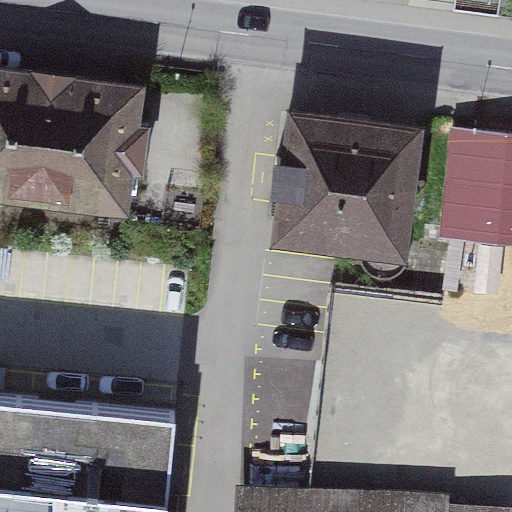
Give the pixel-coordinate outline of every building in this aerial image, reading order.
[(125,118),(128,91),(0,74),(0,179),(115,194),(118,167),(141,170),(148,121),(125,118)] [(511,117),(457,110),(441,215),(511,225),(511,117)] [(287,187),(282,228),(396,242),(411,127),(296,113),(291,158),(276,156),(272,185),(287,187)] [(0,511),(163,511),(174,409),(0,392),(0,511)] [(503,511),(504,506),(446,503),(446,497),(246,487),(244,511),(503,511)]
